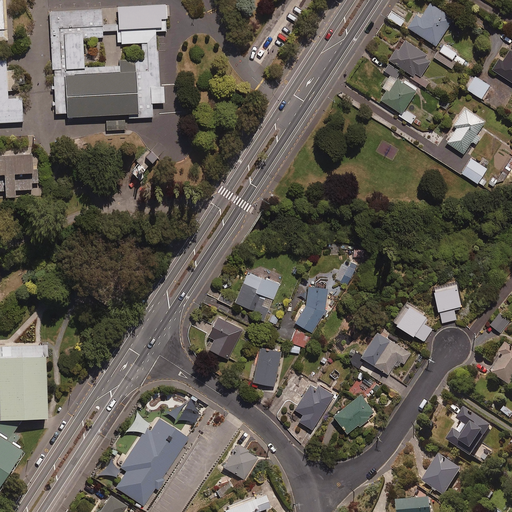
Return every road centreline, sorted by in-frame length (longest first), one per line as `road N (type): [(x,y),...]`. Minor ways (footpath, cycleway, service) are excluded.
road 1 (secondary): [(346,41),(147,350)]
road 2 (secondary): [(127,342),(282,104)]
road 3 (residential): [(454,340),(383,455),(304,497)]
road 4 (residential): [(304,497),(271,435),(147,350)]
road 5 (secondary): [(147,350),(41,511)]
road 6 (secondary): [(18,511),(91,399)]
road 7 (secondary): [(282,104),(350,0)]
